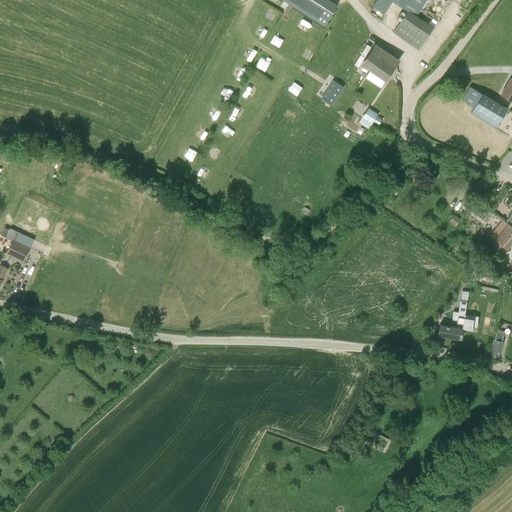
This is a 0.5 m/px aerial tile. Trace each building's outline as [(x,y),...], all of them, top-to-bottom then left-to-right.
[(431,30),(433,28),(416,16),(422,7),(426,0),(377,0),(373,7),(383,15),(393,1),(408,11),(394,32),(410,44),(418,49),(425,40),(431,30)] [(307,36),(314,23),(303,17),(296,30),(307,36)] [(275,34),(273,42),(282,46),(284,38),(275,34)] [(367,45),(354,65),(358,68),(371,47),(367,45)] [(249,46),(245,53),(254,58),(258,51),(249,46)] [(362,65),(370,70),(385,79),(386,80),(387,78),(391,71),(396,63),(396,64),(398,61),(390,55),(375,46),(368,56),(362,65)] [(263,56),(257,65),(266,70),(271,61),(263,56)] [(235,74),(243,77),(246,70),(238,67),(235,74)] [(511,101),(511,78),(501,95),(511,101)] [(331,106),(343,87),(333,80),(321,98),(331,106)] [(290,89),(299,94),(304,86),(295,81),(290,89)] [(250,83),(245,93),(253,97),(258,88),(250,83)] [(230,98),(235,89),(227,84),(222,93),(230,98)] [(507,108),(470,86),(463,101),(474,107),(470,113),(496,128),(501,119),(507,108)] [(237,105),(233,113),(240,117),(244,109),(237,105)] [(211,112),(218,116),(221,110),(215,106),(211,112)] [(368,129),(372,123),(373,121),(378,124),(382,119),(377,116),(378,115),(368,109),(363,118),(359,123),(368,129)] [(187,157),(195,159),(198,150),(190,148),(187,157)] [(493,201),(485,195),(480,202),(483,204),(487,208),(493,201)] [(487,208),(483,204),(479,208),(489,215),(492,212),(487,208)] [(455,217),(450,223),(456,228),(462,222),(455,217)] [(511,243),(511,226),(505,222),(502,219),(489,235),(494,239),(499,243),(507,249),(511,243)] [(12,241),(13,239),(15,240),(19,232),(10,228),(5,237),(12,241)] [(6,253),(23,262),(30,248),(15,240),(13,239),(12,241),(6,253)] [(440,324),(440,326),(438,335),(461,339),(463,329),(463,327),(465,315),(467,315),(470,292),(462,290),(461,301),(460,301),(458,312),(453,311),(452,320),(456,321),(456,326),(440,324)] [(491,355),(498,357),(504,335),(497,333),(491,355)] [(374,443),(372,447),(385,453),(391,440),(388,439),(384,447),(374,443)]
